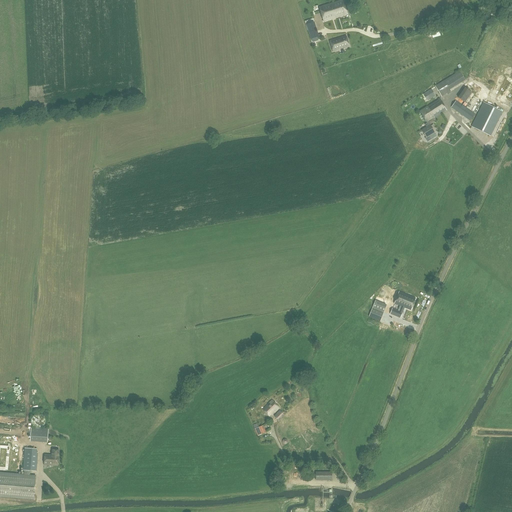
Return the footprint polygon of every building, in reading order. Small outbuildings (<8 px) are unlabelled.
[(319,7),(323,22),(347,14),(343,0),(319,7)] [(313,22),(306,25),(311,39),(318,37),(313,22)] [(349,46),(346,35),(329,40),(333,51),(340,49),(340,48),(343,47),(343,48),(349,46)] [(459,71),(435,86),(441,97),(450,92),(449,90),(465,80),(459,71)] [(466,108),(475,95),(478,91),(468,84),(465,88),(451,108),(470,121),(474,114),(466,108)] [(427,107),(420,111),(427,123),(424,125),(426,127),(421,130),(426,138),(435,133),(428,121),(434,117),(434,118),(446,110),(439,99),(438,100),(432,90),(421,97),(427,107)] [(471,127),(490,136),(502,112),(483,102),(471,127)] [(383,296),(382,298),(385,300),(390,290),(384,287),(380,295),(383,296)] [(399,311),(392,308),(390,314),(400,318),(404,308),(411,311),(416,299),(399,292),(394,304),(401,307),(399,311)] [(380,321),(383,314),(372,309),(369,316),(380,321)] [(279,408),(272,400),(263,410),(269,417),(274,412),(275,413),(279,408)] [(274,416),(279,421),(284,415),(280,411),(274,416)] [(38,414),(35,415),(33,416),(32,417),(32,419),(31,420),(31,422),(32,424),(32,425),(33,426),(34,427),(36,428),(38,429),(40,429),(42,428),(43,427),(45,425),(45,424),(46,421),(45,420),(45,418),(44,417),(43,415),(41,414),(38,414)] [(31,428),(30,442),(45,443),(47,430),(31,428)] [(23,470),(24,470),(23,474),(0,472),(0,497),(34,500),(36,475),(30,475),(30,471),(36,471),(38,453),(37,453),(37,449),(25,448),(23,470)] [(44,465),(58,466),(59,450),(52,450),(52,455),(45,454),(44,465)] [(332,480),(332,472),(316,472),(316,480),(332,480)]
